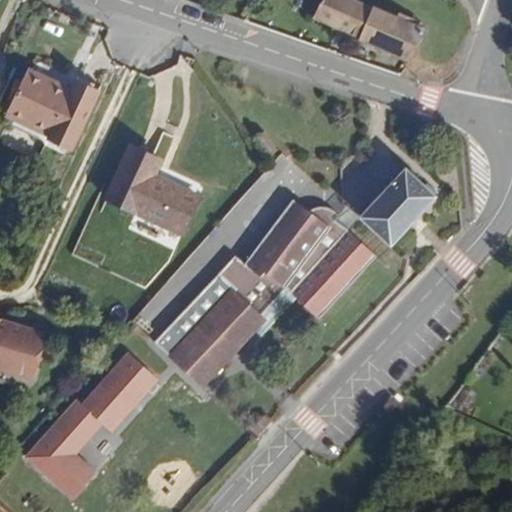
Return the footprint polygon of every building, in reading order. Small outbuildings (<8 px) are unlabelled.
[(333,0),(310,0),(330,8),(333,0)] [(382,51),(394,20),(346,0),(333,0),(330,8),(323,26),(382,51)] [(420,67),(439,44),(442,40),(434,36),(411,26),(394,20),(382,51),(420,67)] [(437,31),(414,21),(411,26),(434,36),(437,31)] [(85,139),(114,82),(90,70),(83,83),(42,63),(20,107),(85,139)] [(275,168),(263,145),(248,153),(260,176),(275,168)] [(207,209),(164,191),(170,176),(135,162),(112,215),(190,248),(207,209)] [(388,256),(437,205),(408,180),(360,232),(388,256)] [(255,288),(308,230),(292,215),(243,275),(255,288)] [(349,244),(360,232),(347,220),(336,231),(349,244)] [(372,267),(349,244),(336,231),(327,227),(317,227),(308,230),(255,288),(243,275),(235,267),(216,286),(229,299),(167,362),(197,392),(248,341),(260,330),(253,322),(280,296),(293,309),(312,328),(372,267)] [(254,347),(293,309),(280,296),(253,322),(260,330),(248,341),(254,347)] [(0,369),(27,378),(39,339),(0,326),(0,369)] [(162,379),(133,353),(88,403),(118,428),(162,379)] [(88,403),(78,395),(29,455),(80,498),(100,474),(77,455),(103,424),(114,433),(118,428),(88,403)]
